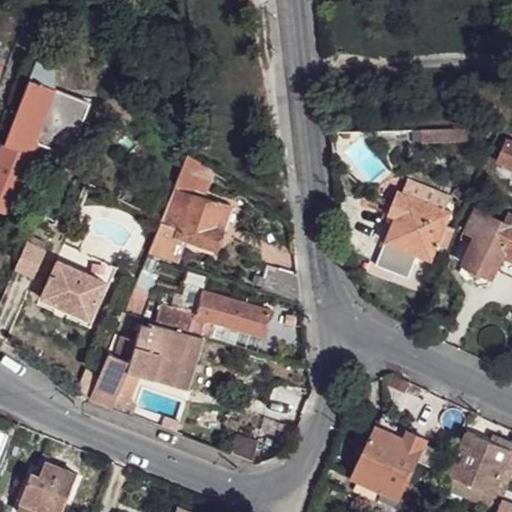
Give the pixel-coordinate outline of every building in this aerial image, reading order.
[(71,0),(78,10),(93,0),(71,0)] [(36,60),(0,152),(0,208),(8,211),(34,141),(68,154),(88,102),(54,89),(54,69),(36,60)] [(508,140),(497,136),(493,146),(504,150),(508,140)] [(511,140),(509,139),(508,140),(504,150),(499,160),(511,165),(511,140)] [(187,155),(161,220),(160,222),(148,252),(178,263),(186,240),(214,249),(229,205),(215,200),(214,204),(195,197),(198,190),(200,184),(206,186),(213,170),(187,155)] [(450,194),(409,177),(403,191),(445,208),(450,194)] [(398,189),(388,214),(395,216),(385,242),(432,261),(438,245),(446,226),(452,211),(445,208),(403,191),(398,189)] [(511,214),(508,213),(504,223),(476,210),(466,231),(476,236),(472,245),(463,264),(492,278),(496,269),(503,256),(511,259),(511,214)] [(455,229),(446,226),(438,245),(447,249),(455,229)] [(466,231),(465,230),(461,239),(472,245),(476,236),(466,231)] [(30,278),(45,246),(27,238),(12,269),(30,278)] [(417,255),(385,242),(376,264),(408,278),(417,255)] [(511,259),(503,256),(496,269),(511,276),(511,259)] [(57,261),(41,299),(89,319),(105,281),(57,261)] [(270,267),(262,291),(301,303),(298,275),(270,267)] [(141,271),(123,313),(133,315),(141,295),(142,294),(150,274),(141,271)] [(155,276),(150,274),(142,294),(147,297),(155,276)] [(184,294),(174,291),(170,306),(196,314),(203,291),(185,286),(184,294)] [(160,303),(155,321),(234,344),(239,328),(262,335),(269,310),(203,291),(196,314),(170,306),(160,303)] [(141,323),(135,340),(121,336),(113,355),(107,353),(92,391),(89,398),(111,407),(115,397),(125,369),(138,374),(187,389),(203,339),(148,321),(147,325),(141,323)] [(121,336),(115,334),(107,353),(113,355),(121,336)] [(138,374),(125,369),(115,397),(127,402),(138,374)] [(115,397),(111,407),(131,415),(136,405),(127,402),(115,397)] [(377,427),(353,477),(382,490),(399,498),(417,458),(431,465),(438,448),(425,442),(427,439),(408,431),(405,439),(377,427)] [(0,459),(10,433),(0,428),(0,459)] [(236,434),(230,453),(252,462),(257,441),(236,434)] [(511,476),(511,446),(511,447),(480,434),(467,467),(480,473),(477,480),(486,484),(490,476),(498,480),(496,484),(507,488),(511,476)] [(32,473),(21,502),(22,503),(47,511),(63,511),(78,473),(46,462),(40,476),(32,473)] [(382,490),(378,499),(394,507),(399,498),(382,490)] [(47,511),(22,503),(19,511),(18,511),(47,511)] [(511,511),(511,507),(502,503),(497,511),(511,511)]
